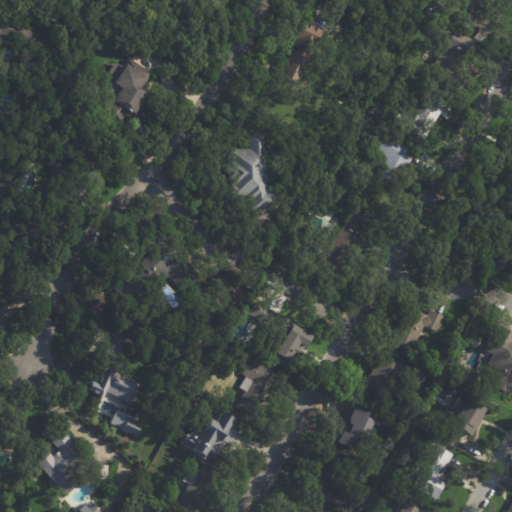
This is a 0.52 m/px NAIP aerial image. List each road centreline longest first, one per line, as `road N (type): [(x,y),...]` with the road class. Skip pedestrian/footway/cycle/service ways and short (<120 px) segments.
road 1 (residential): [(241,511),(351,326),(395,273),(511,65)]
road 2 (residential): [(32,370),(89,237),(217,90),(271,0)]
road 3 (residential): [(351,326),(219,249),(151,173)]
road 4 (residential): [(395,273),(511,303)]
